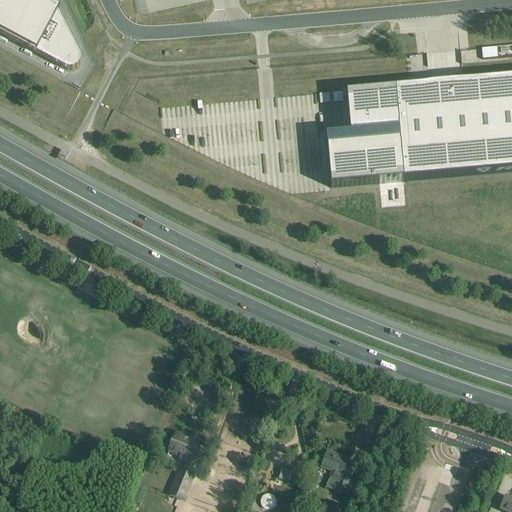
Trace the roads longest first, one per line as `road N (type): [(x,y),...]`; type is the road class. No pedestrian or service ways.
road 1 (motorway): [(511,377),(296,296),(0,141)]
road 2 (motorway): [(0,175),(287,322),(511,406)]
road 3 (tertiary): [(475,439),(222,336),(0,215)]
road 4 (unclassified): [(73,151),(318,268),(511,330)]
road 5 (unclassified): [(511,2),(131,29)]
road 6 (unclassified): [(131,29),(73,151)]
